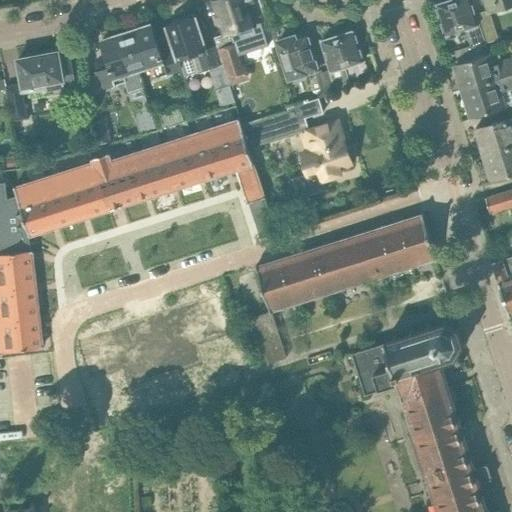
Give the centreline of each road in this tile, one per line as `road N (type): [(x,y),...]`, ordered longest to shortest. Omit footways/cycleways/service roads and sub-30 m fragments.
road 1 (residential): [(389,0),(501,355)]
road 2 (residential): [(0,31),(116,0)]
